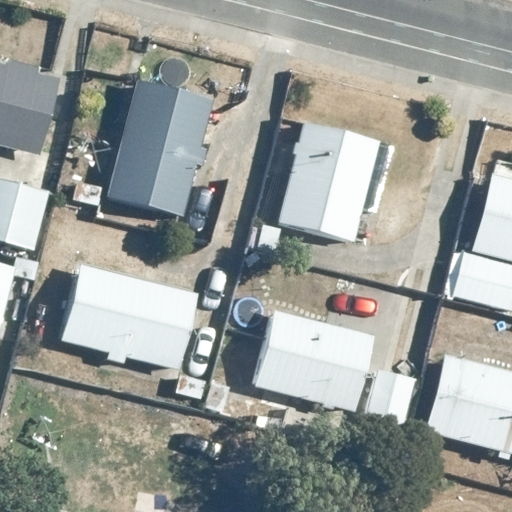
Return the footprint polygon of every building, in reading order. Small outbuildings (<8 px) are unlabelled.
[(0,15),(0,99),(30,109),(54,31),(0,15)] [(220,50),(136,24),(100,141),(183,167),(220,50)] [(398,93),(312,72),(288,171),(374,191),(398,93)] [(511,116),(499,112),(473,188),(511,201),(511,116)] [(83,195),(54,289),(187,329),(215,234),(83,195)] [(0,256),(9,217),(0,215),(0,256)] [(383,284),(273,257),(255,331),(366,358),(383,284)] [(511,318),(441,301),(422,376),(511,398),(511,318)] [(62,462),(51,511),(207,511),(212,492),(62,462)]
